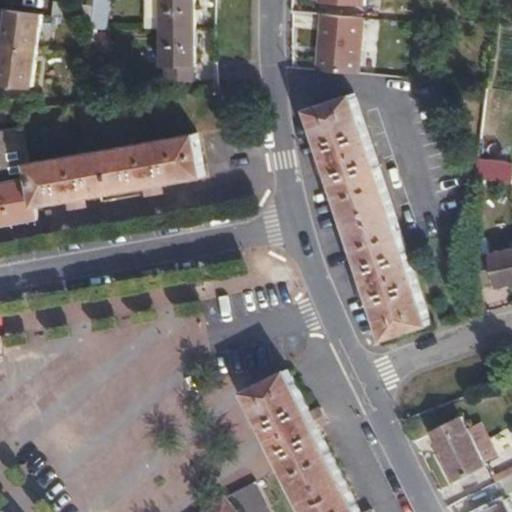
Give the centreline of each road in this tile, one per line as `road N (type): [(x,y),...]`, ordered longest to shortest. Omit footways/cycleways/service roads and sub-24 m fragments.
road 1 (residential): [(0,277),(291,227)]
road 2 (unknown): [(272,64),(370,65),(394,73),(439,210)]
road 3 (residential): [(272,0),(291,227)]
road 4 (residential): [(291,227),(361,379)]
road 5 (residential): [(361,379),(511,330)]
road 6 (residential): [(361,379),(430,511)]
